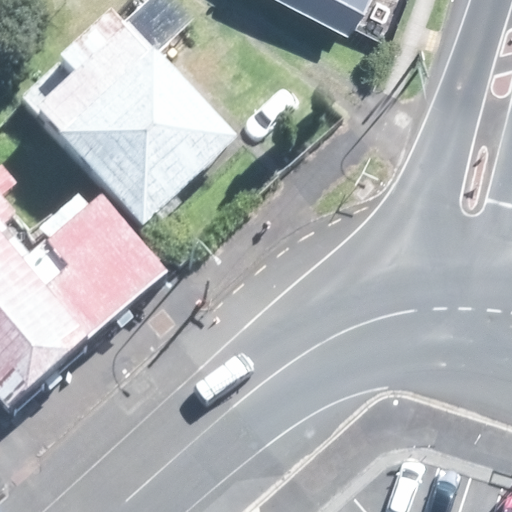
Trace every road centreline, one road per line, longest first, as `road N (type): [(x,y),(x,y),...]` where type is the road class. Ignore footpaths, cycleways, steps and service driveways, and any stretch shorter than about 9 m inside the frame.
road 1 (tertiary): [(457,304),(346,329),(232,401),(111,511)]
road 2 (unclassified): [(511,59),(457,304)]
